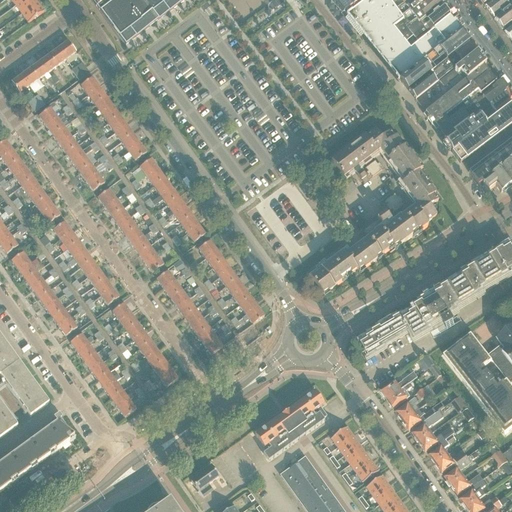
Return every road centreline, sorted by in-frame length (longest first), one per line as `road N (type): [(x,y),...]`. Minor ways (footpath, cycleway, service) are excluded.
road 1 (residential): [(159,411),(201,381),(0,103)]
road 2 (residential): [(298,323),(79,13)]
road 3 (unclassified): [(487,230),(314,0)]
road 4 (residential): [(445,511),(365,399),(321,355)]
road 5 (secondary): [(371,302),(487,230)]
road 6 (residential): [(75,395),(0,296)]
